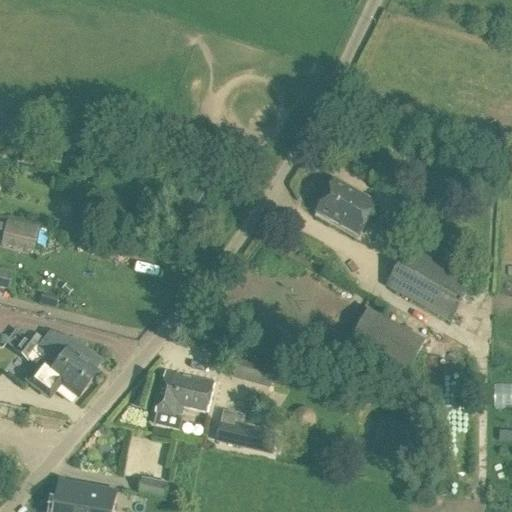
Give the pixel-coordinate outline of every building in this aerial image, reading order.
[(82,163),(96,167),(101,147),(87,143),(82,163)] [(125,165),(140,169),(145,149),(130,145),(125,165)] [(369,185),(393,191),(398,174),(374,168),(369,185)] [(317,213),(358,237),(376,205),(335,181),(317,213)] [(391,286),(448,319),(467,286),(410,253),(391,286)] [(0,285),(8,287),(11,276),(0,273),(0,285)] [(364,317),(343,353),(399,385),(420,348),(364,317)] [(38,347),(40,345),(25,334),(24,335),(17,330),(6,344),(28,361),(37,367),(27,380),(52,398),(56,393),(71,405),(77,398),(89,382),(49,352),(47,354),(38,347)] [(49,352),(89,382),(96,373),(57,342),(49,352)] [(234,375),(272,386),(278,366),(240,355),(234,375)] [(153,425),(180,431),(183,418),(174,416),(177,406),(207,413),(214,384),(165,372),(153,425)] [(235,425),(222,422),(218,442),(272,454),(276,434),(235,425)] [(511,433),(498,433),(498,441),(511,441),(511,433)] [(138,496),(165,501),(168,484),(141,479),(138,496)] [(53,511),(112,511),(116,492),(59,482),(53,511)]
